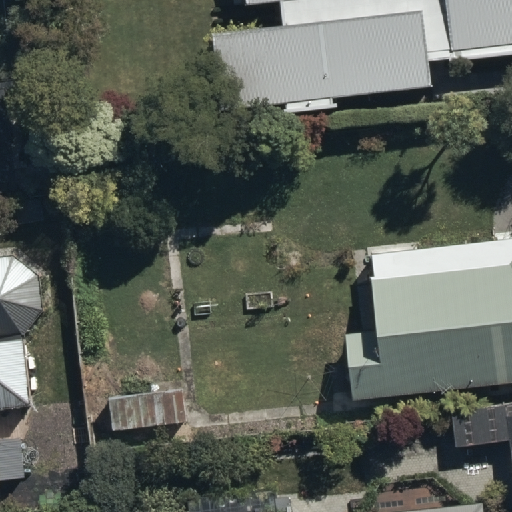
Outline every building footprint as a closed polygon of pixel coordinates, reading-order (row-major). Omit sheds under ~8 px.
[(511,0),(247,0),(248,11),(281,8),(284,35),(217,41),(223,116),(288,111),(289,116),(337,112),(336,102),(428,94),(426,68),(511,60),(511,0)] [(14,80),(0,81),(0,190),(27,188),(14,80)] [(511,241),(372,254),(380,337),(349,339),(355,400),(511,385),(511,241)] [(0,413),(29,411),(24,344),(44,312),(39,278),(16,261),(0,263),(0,483),(26,482),(23,443),(0,445),(0,413)] [(187,392),(107,399),(110,432),(190,426),(187,392)] [(485,511),(485,509),(464,511),(434,482),(386,485),(366,511),(485,511)]
